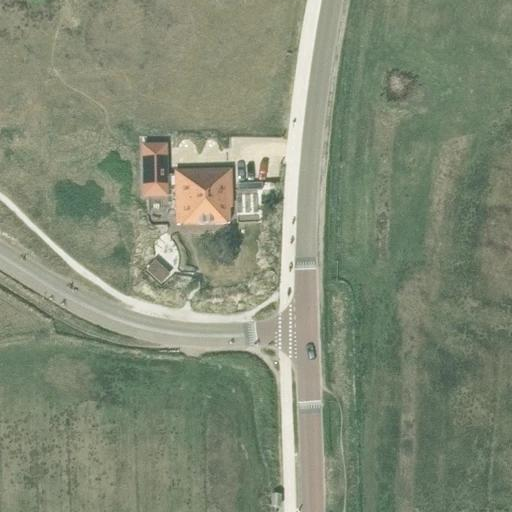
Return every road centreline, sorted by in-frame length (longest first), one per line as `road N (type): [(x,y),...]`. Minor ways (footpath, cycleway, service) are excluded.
road 1 (unclassified): [(306,333),(307,185),(332,0)]
road 2 (unclassified): [(284,334),(155,332),(0,255)]
road 3 (unclassified): [(310,511),(306,333)]
